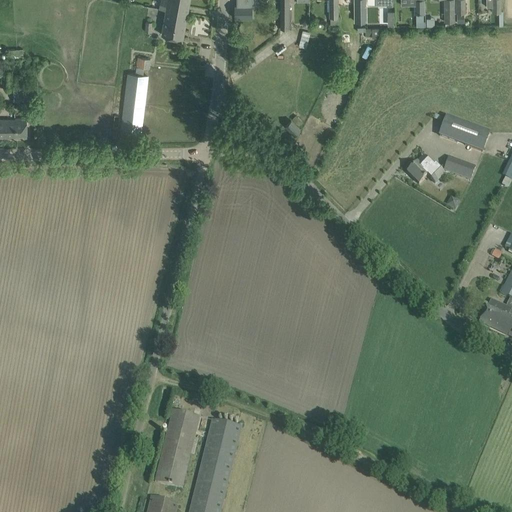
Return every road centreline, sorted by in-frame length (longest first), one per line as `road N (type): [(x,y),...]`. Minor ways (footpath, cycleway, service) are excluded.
road 1 (unclassified): [(118,511),(206,153)]
road 2 (tertiary): [(511,352),(411,292),(277,155)]
road 3 (tertiary): [(206,153),(0,156)]
